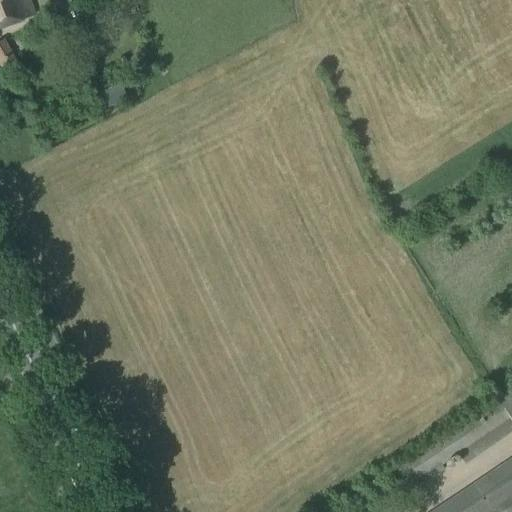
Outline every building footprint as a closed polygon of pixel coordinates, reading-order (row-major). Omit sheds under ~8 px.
[(0,0),(0,29),(35,18),(28,0),(0,0)] [(4,40),(0,41),(0,68),(1,70),(16,62),(4,40)] [(125,83),(105,90),(110,106),(130,99),(125,83)] [(511,391),(384,478),(396,496),(457,455),(464,465),(511,433),(511,391)] [(511,511),(511,458),(432,511),(511,511)]
